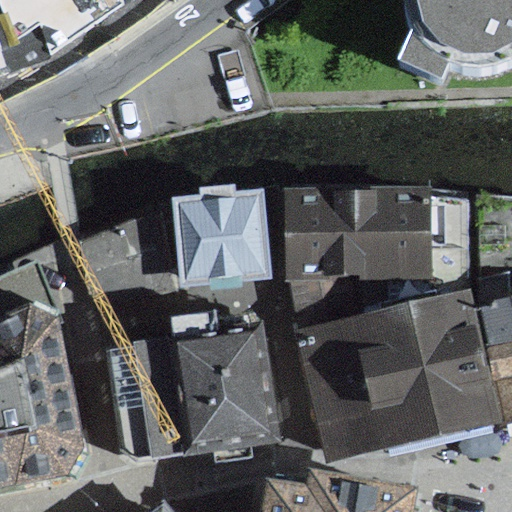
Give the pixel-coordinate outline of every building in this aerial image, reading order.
[(0,0),(10,38),(38,27),(50,51),(119,2),(118,0),(0,0)] [(511,0),(406,0),(405,12),(408,34),(412,44),(400,78),(443,100),(452,82),(478,85),(501,82),(511,77),(511,0)] [(201,204),(172,206),(182,295),(274,288),(265,198),(237,201),(236,194),(200,197),(201,204)] [(381,459),(502,433),(471,298),(470,202),(432,196),(283,196),(286,288),(292,288),(297,339),(351,327),(381,459)] [(511,200),(478,199),(480,312),(511,304),(511,200)] [(90,307),(174,296),(163,214),(81,245),(90,307)] [(87,457),(57,331),(65,328),(40,266),(0,283),(0,499),(71,487),(87,457)] [(511,304),(480,312),(502,433),(511,431),(511,304)] [(187,467),(282,454),(264,332),(260,332),(257,320),(218,325),(217,319),(170,325),(173,343),(168,344),(187,467)] [(351,327),(297,339),(293,340),(327,469),(381,459),(351,327)] [(153,472),(187,467),(168,344),(106,354),(119,456),(136,472),(152,469),(153,472)] [(306,495),(267,490),(263,511),(416,511),(419,500),(310,479),(306,495)]
